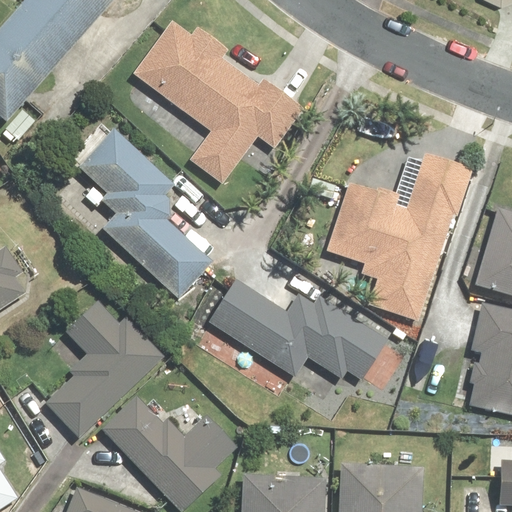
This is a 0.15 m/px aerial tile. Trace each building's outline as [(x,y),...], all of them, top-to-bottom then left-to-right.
[(122,0),(28,0),(0,31),(0,115),(12,126),(27,108),(122,0)] [(511,0),(477,0),(479,1),(480,3),(482,4),(483,5),(485,6),(487,7),(489,8),(491,9),(493,9),(495,9),(497,9),(499,9),(501,9),(503,9),(505,8),(507,8),(509,7),(510,6),(511,4),(511,0)] [(196,35),(176,21),(136,76),(213,130),(192,159),(227,183),(261,135),(281,150),(310,110),(266,79),(262,84),(226,59),(234,47),(204,25),(196,35)] [(27,108),(12,126),(8,129),(22,141),(41,121),(27,108)] [(121,217),(109,229),(181,299),(218,261),(172,216),(181,206),(171,196),(183,183),(124,125),(83,166),(111,194),(104,201),(121,217)] [(427,322),(474,163),(429,150),(412,209),(399,205),(402,196),(354,182),(333,251),(370,261),(366,274),(380,278),(374,299),(392,304),(390,311),(427,322)] [(0,176),(8,171),(0,158),(0,176)] [(511,207),(502,205),(478,286),(511,295),(511,207)] [(0,317),(33,298),(21,278),(26,275),(9,248),(0,253),(0,317)] [(243,282),(216,325),(301,379),(311,362),(343,382),(349,372),(366,383),(392,340),(322,296),(316,304),(304,296),(293,314),(243,282)] [(171,355),(110,297),(73,335),(89,350),(71,369),(78,377),(48,408),(85,443),(171,355)] [(511,307),(484,301),(473,348),(485,351),(472,405),(511,415),(511,307)] [(142,396),(106,429),(182,511),(188,511),(228,476),(220,468),(241,449),(210,416),(189,435),(172,417),(167,422),(142,396)] [(9,459),(0,445),(0,511),(22,498),(1,464),(9,459)] [(376,459),(375,464),(344,462),(342,511),(427,511),(430,466),(397,464),(398,460),(376,459)] [(329,511),(330,479),(247,476),(245,511),(329,511)] [(143,511),(83,487),(72,511),(143,511)]
